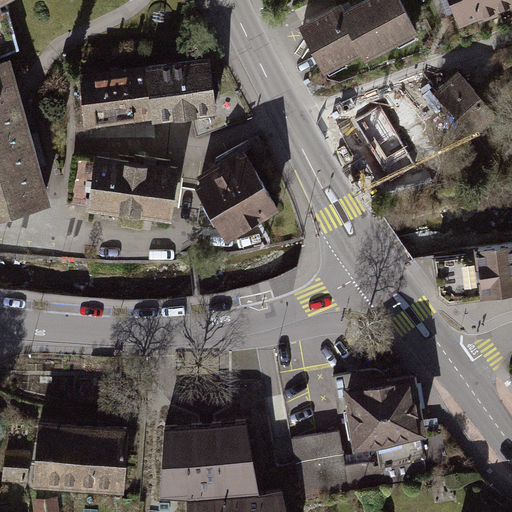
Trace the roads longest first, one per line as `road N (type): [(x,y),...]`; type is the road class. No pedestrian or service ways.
road 1 (residential): [(379,270),(313,299),(191,330),(0,325)]
road 2 (tertiary): [(229,0),(283,110),(379,270)]
road 3 (tertiary): [(379,270),(457,369)]
